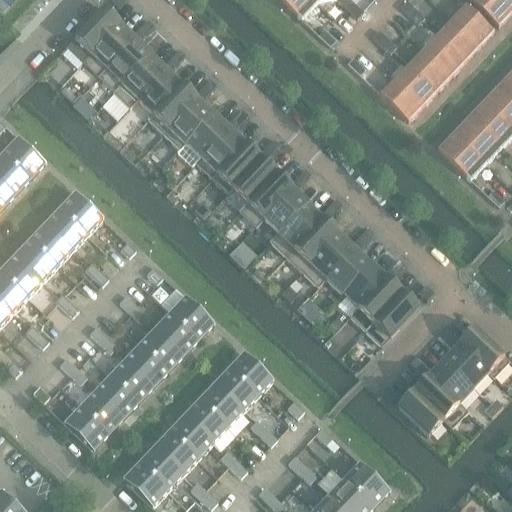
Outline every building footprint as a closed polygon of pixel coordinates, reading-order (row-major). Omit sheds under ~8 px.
[(119,13),(127,5),(122,0),(116,0),(111,5),(119,13)] [(313,5),(307,0),(275,0),(297,21),(301,25),(317,9),(313,5)] [(307,0),(313,5),(317,9),(325,0),(307,0)] [(354,7),(346,0),(341,0),(337,4),(347,14),(354,7)] [(511,17),(511,16),(495,0),(474,0),(470,5),(498,32),(511,17)] [(511,0),(495,0),(511,16),(511,0)] [(409,21),(416,14),(407,5),(401,12),(409,21)] [(364,16),(354,7),(347,14),(357,23),(364,16)] [(494,36),(465,9),(451,25),(479,52),(494,36)] [(83,68),(120,28),(104,13),(75,43),(91,58),(82,67),(83,68)] [(418,29),(425,22),(416,14),(409,21),(418,29)] [(147,38),(154,30),(148,24),(140,32),(147,38)] [(479,52),(451,25),(436,40),(465,67),(479,52)] [(99,83),(136,43),(133,40),(120,28),(83,68),(99,83)] [(113,98),(152,58),(139,46),(147,38),(140,32),(133,40),(136,43),(99,83),(114,97),(113,98)] [(336,45),(324,34),(318,41),(330,52),(336,45)] [(388,43),(379,35),(372,42),(381,50),(388,43)] [(465,67),(436,40),(423,54),(451,82),(465,67)] [(390,58),(397,51),(388,43),(381,50),(390,58)] [(178,68),(186,60),(179,54),(171,62),(178,68)] [(451,82),(423,54),(408,69),(437,97),(451,82)] [(166,74),(163,71),(151,59),(152,59),(152,58),(113,98),(129,113),(166,74)] [(148,125),(182,89),(170,77),(178,68),(171,62),(163,71),(166,74),(129,113),(130,114),(138,105),(152,119),(147,124),(148,125)] [(365,74),(353,63),(347,69),(359,80),(365,74)] [(437,97),(408,69),(394,84),(422,112),(437,97)] [(511,75),(498,91),(511,104),(511,75)] [(209,98),(217,90),(210,84),(203,92),(209,98)] [(422,112),(394,84),(380,99),(408,127),(422,112)] [(164,139),(198,104),(195,101),(182,89),(148,125),(164,139)] [(511,104),(498,91),(483,107),(511,134),(511,104)] [(179,154),(214,118),(214,117),(213,118),(201,107),(209,98),(203,92),(195,101),(198,104),(164,139),(179,154)] [(511,134),(483,107),(468,122),(496,149),(501,153),(511,141),(511,134)] [(241,128),(249,120),(242,114),(234,122),(241,128)] [(196,168),(230,133),(227,129),(214,118),(179,154),(180,155),(186,149),(200,163),(196,168)] [(211,183),(245,147),(234,136),(241,128),(234,122),(227,129),(230,133),(196,168),(211,183)] [(496,149),(468,122),(453,138),(481,165),(485,169),(501,153),(496,149)] [(481,165),(453,138),(437,154),(466,181),(470,185),(485,169),(481,165)] [(46,169),(18,142),(3,158),(31,185),(46,169)] [(272,158),(280,150),(274,144),(266,152),(272,158)] [(227,199),(262,163),(258,160),(245,147),(211,183),(227,199)] [(240,217),(277,178),(265,166),(272,158),(266,152),(258,160),(262,163),(227,199),(228,199),(233,194),(247,208),(239,216),(240,217)] [(31,185),(3,158),(0,161),(0,186),(16,201),(31,185)] [(303,188),(311,180),(305,174),(297,182),(300,185),(303,188)] [(255,232),(293,193),(290,190),(277,178),(240,217),(255,232)] [(270,248),(309,207),(296,196),(303,188),(300,185),(297,182),(290,190),(293,193),(255,232),(256,233),(264,224),(279,237),(270,247),(270,248)] [(16,201),(0,186),(0,216),(1,217),(16,201)] [(504,206),(493,195),(487,201),(499,212),(504,206)] [(103,224),(75,197),(60,213),(88,240),(103,224)] [(342,209),(336,203),(328,211),(335,218),(342,209)] [(323,223),(320,220),(308,209),(309,208),(309,207),(270,248),(286,263),(323,223)] [(302,277),(339,238),(327,226),(335,218),(328,211),(320,220),(323,223),(286,263),(302,277)] [(88,240),(60,213),(44,229),(73,256),(88,240)] [(73,256),(44,229),(30,245),(58,272),(73,256)] [(366,248),(374,240),(367,233),(359,241),(366,248)] [(317,292),(355,253),(351,250),(339,238),(302,277),(317,292)] [(341,299),(371,267),(370,268),(358,256),(366,248),(359,241),(351,250),(355,253),(317,292),(318,293),(326,284),(341,299)] [(58,272),(30,245),(15,260),(43,287),(58,272)] [(136,255),(127,247),(121,254),(129,262),(136,255)] [(43,287),(15,260),(0,275),(0,276),(28,303),(43,287)] [(398,278),(405,269),(399,263),(391,272),(398,278)] [(100,275),(92,267),(85,274),(94,283),(100,275)] [(387,282),(384,279),(371,267),(341,299),(342,300),(343,299),(357,312),(349,321),(387,282)] [(164,282),(154,272),(147,279),(157,289),(164,282)] [(365,336),(402,297),(390,285),(398,278),(391,272),(384,279),(387,282),(349,321),(365,336)] [(109,284),(100,275),(94,283),(102,291),(109,284)] [(28,303),(0,276),(0,306),(13,319),(28,303)] [(426,305),(434,297),(426,289),(418,298),(426,305)] [(382,352),(419,313),(402,297),(365,336),(382,352)] [(71,307),(62,299),(55,306),(64,314),(71,307)] [(137,310),(126,300),(120,307),(130,317),(137,310)] [(215,330),(185,302),(170,318),(199,346),(215,330)] [(0,332),(13,319),(0,306),(0,332)] [(79,315),(71,307),(64,314),(72,322),(79,315)] [(147,320),(137,310),(130,317),(140,327),(147,320)] [(199,346),(170,318),(154,334),(184,362),(199,346)] [(41,338),(32,330),(25,337),(34,345),(41,338)] [(107,341),(97,331),(90,339),(100,348),(107,341)] [(454,339),(445,331),(439,337),(448,345),(454,339)] [(510,367),(474,333),(461,346),(454,339),(448,345),(455,352),(458,349),(494,383),(510,367)] [(184,362),(154,334),(139,349),(169,378),(184,362)] [(43,353),(49,346),(41,338),(34,345),(43,353)] [(117,351),(107,341),(100,348),(110,358),(117,351)] [(169,378),(139,349),(125,365),(154,393),(169,378)] [(458,349),(455,352),(443,364),(474,394),(488,379),(493,384),(494,383),(458,349)] [(273,386),(244,358),(228,373),(258,402),(273,386)] [(418,376),(424,370),(415,362),(409,368),(418,376)] [(77,372),(67,363),(60,370),(70,380),(77,372)] [(474,394),(443,364),(431,377),(424,370),(418,376),(425,383),(428,380),(468,418),(468,417),(460,409),(474,394)] [(154,393),(125,365),(110,380),(139,409),(154,393)] [(22,375),(14,366),(7,374),(15,382),(22,375)] [(81,389),(87,382),(77,372),(70,380),(81,389)] [(258,402),(228,373),(213,389),(243,418),(258,402)] [(139,409),(110,380),(95,396),(125,424),(139,409)] [(468,418),(428,380),(425,383),(414,396),(453,433),(468,418)] [(243,418),(213,389),(198,405),(228,433),(243,418)] [(390,406),(398,397),(390,389),(382,398),(390,406)] [(50,401),(40,391),(33,398),(43,408),(50,401)] [(125,424),(95,396),(79,412),(109,441),(125,424)] [(453,433),(414,396),(398,412),(428,441),(443,426),(452,434),(453,433)] [(497,416),(503,410),(497,404),(491,410),(497,416)] [(228,433),(198,405),(183,420),(213,449),(228,433)] [(305,416),(294,406),(287,413),(298,423),(305,416)] [(492,422),(497,416),(491,410),(485,415),(492,422)] [(109,441),(79,412),(64,428),(94,457),(109,441)] [(213,449),(183,420),(167,436),(198,465),(213,449)] [(267,434),(257,424),(250,432),(261,441),(267,434)] [(333,442),(322,432),(315,439),(326,450),(333,442)] [(278,444),(267,434),(261,441),(271,451),(278,444)] [(198,465),(167,436),(152,451),(183,481),(198,465)] [(183,481),(152,451),(137,467),(168,497),(183,481)] [(238,466),(227,456),(220,463),(231,473),(238,466)] [(306,471),(295,461),(288,468),(299,478),(306,471)] [(248,475),(238,466),(231,473),(241,483),(248,475)] [(153,511),(168,497),(137,467),(122,483),(152,511),(153,511)] [(375,511),(390,497),(359,467),(343,484),(372,511),(375,511)] [(316,481),(306,471),(299,478),(310,488),(316,481)] [(372,511),(343,484),(328,500),(341,511),(372,511)] [(208,497),(197,487),(191,494),(201,504),(208,497)] [(276,502),(265,492),(258,499),(269,509),(276,502)] [(18,511),(1,495),(0,495),(0,511),(18,511)] [(213,511),(218,507),(208,497),(201,504),(209,511),(213,511)] [(341,511),(328,500),(316,511),(341,511)] [(286,511),(276,502),(269,509),(271,511),(286,511)]
